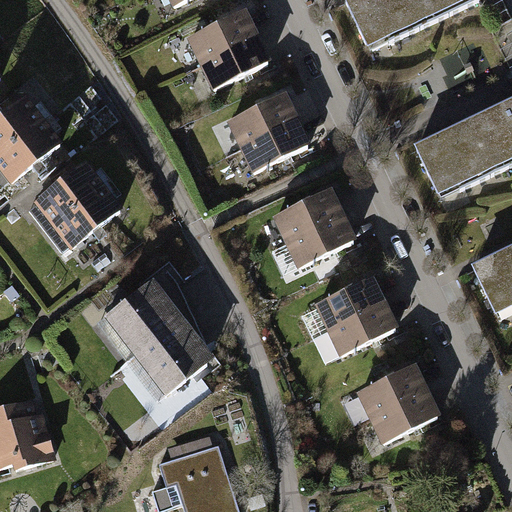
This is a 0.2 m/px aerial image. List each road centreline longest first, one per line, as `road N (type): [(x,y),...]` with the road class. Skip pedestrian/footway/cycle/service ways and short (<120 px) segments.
road 1 (residential): [(511,450),(295,0)]
road 2 (residential): [(290,511),(281,436),(253,342),(196,229)]
road 3 (track): [(196,229),(54,0)]
